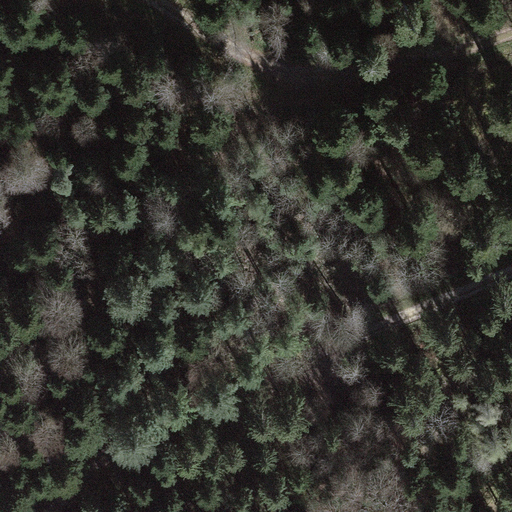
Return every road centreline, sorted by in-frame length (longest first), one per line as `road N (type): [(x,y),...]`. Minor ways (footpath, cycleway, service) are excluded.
road 1 (track): [(511,277),(321,358),(230,431),(99,469),(62,511)]
road 2 (track): [(511,25),(409,70),(306,78),(240,61),(128,0)]
